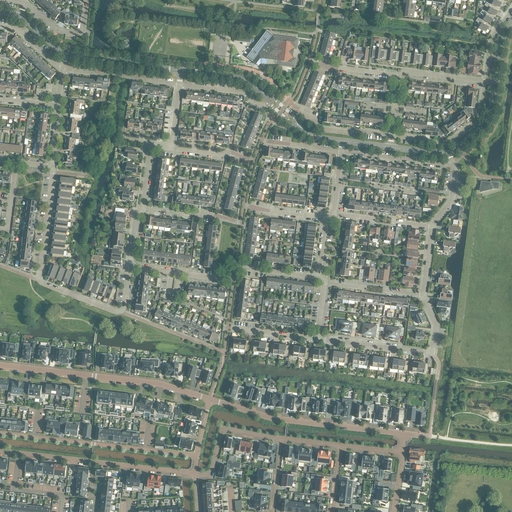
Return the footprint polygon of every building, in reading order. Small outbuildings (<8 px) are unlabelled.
[(506,2),(503,0),(501,0),(491,0),(492,0),(490,4),(499,9),(501,5),(505,6),(506,2)] [(44,8),(48,12),(54,5),(50,1),(44,8)] [(495,17),(497,13),(500,15),(502,11),(499,9),(490,4),(487,2),(485,5),(488,8),(486,12),(495,17)] [(52,15),(58,9),(54,5),(48,12),(52,15)] [(62,12),(58,9),(52,15),(50,16),(55,20),(59,16),(62,18),(65,12),(63,10),(62,12)] [(483,21),(490,25),(492,21),(496,23),(498,18),(495,17),(486,12),(483,10),(480,13),(485,17),(483,21)] [(67,12),(65,12),(62,18),(66,19),(65,22),(65,25),(71,25),(73,14),(67,13),(67,12)] [(78,20),(80,20),(81,21),(82,15),(73,14),(71,25),(77,26),(78,20)] [(493,26),(490,25),(483,21),(478,18),(476,21),(481,25),(478,29),(486,33),(488,29),(492,31),(493,26)] [(260,63),(295,68),(296,59),(292,59),(292,56),(290,56),(291,49),(293,49),(294,47),(297,47),(298,39),(273,36),(273,35),(267,31),(257,44),(247,57),(258,66),(260,63)] [(326,32),(325,37),(333,40),(335,34),(326,32)] [(14,49),(20,41),(16,37),(14,36),(13,36),(9,45),(14,49)] [(332,46),(333,40),(325,37),(323,43),(332,46)] [(18,53),(20,51),(25,45),(20,41),(14,49),(18,53)] [(323,43),(321,49),(330,52),(332,46),(323,43)] [(348,57),(349,55),(351,56),(350,59),(356,60),(356,59),(357,50),(358,44),(352,43),(351,43),(350,44),(350,45),(350,47),(348,47),(348,46),(344,45),(342,56),(345,56),(348,57)] [(20,51),(24,55),(29,49),(25,45),(20,51)] [(23,57),(27,61),(34,53),(29,49),(24,55),(23,57)] [(329,57),(330,52),(321,49),(320,55),(329,57)] [(363,51),(357,50),(356,59),(360,59),(360,58),(362,58),(362,60),(367,61),(369,49),(363,49),(363,51)] [(470,63),(479,64),(479,60),(477,60),(478,58),(481,58),(482,53),(471,51),(472,50),(468,49),(467,51),(468,52),(470,52),(469,57),(471,57),(470,63)] [(31,65),(33,63),(38,57),(34,53),(27,61),(31,65)] [(442,66),(445,66),(446,66),(447,58),(441,57),(441,55),(435,54),(434,66),(440,67),(440,64),(442,64),(442,66)] [(452,58),(453,56),(447,55),(447,58),(446,66),(445,66),(445,67),(451,68),(451,65),(453,66),(453,67),(457,68),(458,59),(452,58)] [(43,61),(38,57),(33,63),(37,67),(43,61)] [(47,65),(43,61),(37,67),(42,71),(47,65)] [(480,64),(479,64),(470,63),(468,63),(468,68),(469,69),(468,75),(477,76),(478,72),(476,72),(476,69),(480,70),(480,64)] [(51,69),(47,65),(42,71),(46,75),(51,69)] [(56,74),(51,69),(46,75),(51,79),(56,74)] [(315,71),(312,77),(321,80),(323,74),(315,71)] [(345,86),(346,78),(339,77),(339,78),(336,76),(331,87),(337,90),(337,89),(344,90),(345,86)] [(312,77),(310,82),(319,85),(321,80),(312,77)] [(310,82),(308,88),(316,91),(319,85),(310,82)] [(381,83),(380,91),(386,92),(386,91),(389,91),(389,86),(387,86),(387,84),(385,83),(384,82),(382,82),(381,83)] [(308,88),(306,93),(314,96),(316,91),(308,88)] [(160,89),(159,97),(159,100),(162,100),(162,97),(168,98),(168,91),(166,91),(166,90),(160,89)] [(186,92),(186,94),(183,93),(182,102),(187,103),(187,100),(191,101),(192,93),(186,92)] [(312,102),(314,96),(306,93),(303,99),(312,102)] [(240,99),(234,98),(233,106),(239,107),(239,108),(242,109),(243,102),(240,102),(240,99)] [(309,108),(312,102),(303,99),(301,105),(309,108)] [(70,108),(79,109),(80,103),(84,104),(84,101),(78,100),(77,103),(70,102),(70,108)] [(460,113),(466,120),(466,121),(471,117),(469,115),(473,112),(473,108),(467,107),(467,109),(466,110),(465,111),(464,109),(460,113)] [(76,115),(75,118),(82,119),(82,116),(79,115),(79,109),(70,108),(69,114),(76,115)] [(39,112),(38,119),(48,121),(49,114),(44,114),(44,112),(39,112)] [(256,113),(253,119),(260,121),(263,116),(256,113)] [(455,116),(461,124),(466,121),(466,120),(460,113),(455,116)] [(128,129),(134,130),(135,120),(129,119),(129,116),(126,116),(125,122),(128,123),(128,129)] [(461,124),(455,116),(450,120),(456,128),(461,124)] [(81,122),(82,119),(75,118),(75,121),(68,120),(67,126),(77,128),(78,121),(81,122)] [(141,121),(135,120),(134,130),(140,130),(141,124),(144,125),(144,118),(141,118),(141,121)] [(146,131),(152,132),(153,122),(147,121),(147,119),(144,118),(144,125),(146,125),(146,131)] [(253,119),(251,124),(258,127),(260,121),(253,119)] [(153,122),(152,132),(158,133),(159,127),(162,127),(162,121),(153,120),(153,122)] [(452,131),(456,128),(450,120),(446,124),(447,125),(452,131)] [(258,127),(251,124),(250,124),(248,130),(256,133),(259,127),(258,127)] [(452,131),(447,125),(441,130),(438,130),(438,135),(442,136),(444,134),(445,135),(446,135),(447,135),(452,132),(452,131)] [(76,133),(77,128),(67,126),(66,132),(74,133),(73,136),(79,137),(80,134),(76,133)] [(180,139),(186,139),(188,130),(182,129),(182,126),(179,126),(178,133),(181,134),(180,139)] [(193,134),(196,134),(197,128),(194,128),(194,130),(188,130),(186,139),(193,140),(193,134)] [(198,141),(204,142),(206,132),(200,131),(200,129),(197,128),(196,134),(199,135),(198,141)] [(205,132),(206,132),(204,142),(211,143),(212,136),(214,137),(215,131),(215,130),(206,129),(205,132)] [(254,139),(256,133),(248,130),(246,135),(254,139)] [(221,131),(215,131),(214,137),(217,137),(217,143),(223,144),(224,134),(221,134),(221,131)] [(224,131),(224,134),(223,144),(229,145),(229,140),(232,141),(233,133),(224,131)] [(246,135),(243,141),(252,144),(254,139),(246,135)] [(66,138),(65,144),(75,146),(75,140),(79,140),(79,137),(73,136),(73,139),(66,138)] [(249,150),(252,144),(243,141),(241,146),(249,150)] [(64,150),(71,151),(71,154),(77,155),(77,152),(74,152),(75,146),(65,144),(64,150)] [(125,153),(128,154),(128,158),(138,159),(139,153),(132,152),(132,149),(126,148),(125,153)] [(261,158),(265,160),(271,161),(272,158),(272,150),(273,150),(273,149),(266,149),(266,154),(263,154),(261,158)] [(298,161),(299,161),(299,155),(296,154),(297,152),(290,152),(289,162),(298,164),(298,161)] [(302,155),(299,155),(299,161),(298,164),(308,165),(308,162),(309,155),(309,154),(303,153),(302,155)] [(72,167),(72,164),(73,158),(77,158),(77,155),(71,154),(70,157),(63,156),(63,163),(66,163),(66,166),(72,167)] [(360,169),(361,169),(360,169),(361,161),(355,160),(355,161),(352,160),(351,170),(357,171),(357,168),(360,169)] [(131,163),(123,161),(122,167),(127,168),(126,171),(133,172),(132,173),(137,174),(138,166),(131,165),(131,163)] [(233,174),(242,176),(243,170),(240,169),(240,167),(235,166),(235,168),(233,174)] [(260,169),(259,174),(267,177),(269,171),(260,169)] [(4,172),(4,173),(3,183),(11,184),(12,175),(10,175),(10,174),(7,173),(4,172)] [(233,174),(231,180),(240,182),(242,176),(233,174)] [(259,174),(257,180),(266,183),(267,177),(259,174)] [(129,176),(121,175),(120,181),(125,182),(124,186),(134,188),(135,180),(129,179),(129,176)] [(62,185),(62,186),(72,187),(73,187),(76,187),(76,180),(74,180),(61,178),(61,181),(62,181),(62,185)] [(264,189),(266,183),(257,180),(256,186),(264,189)] [(491,183),(481,182),(481,186),(481,191),(492,188),(493,189),(499,190),(499,182),(491,181),(491,183)] [(72,187),(62,186),(62,185),(61,185),(60,188),(61,189),(61,192),(61,193),(71,194),(72,191),(73,187),(72,187)] [(237,193),(239,187),(230,185),(228,191),(237,193)] [(256,186),(254,192),(263,194),(264,189),(256,186)] [(127,189),(120,188),(119,194),(123,195),(123,198),(122,200),(123,201),(125,201),(126,201),(126,199),(129,199),(129,200),(133,201),(134,193),(127,192),(127,189)] [(227,197),(228,197),(235,199),(236,199),(237,193),(228,191),(227,197)] [(60,196),(60,200),(70,201),(71,198),(72,194),(71,194),(61,193),(61,192),(60,192),(59,195),(60,196)] [(254,192),(252,198),(261,200),(263,194),(254,192)] [(435,206),(438,206),(439,198),(435,197),(435,194),(426,193),(425,202),(428,202),(428,205),(432,205),(432,206),(435,206)] [(212,197),(207,196),(205,207),(211,207),(212,204),(214,204),(216,198),(212,197)] [(59,203),(59,207),(69,208),(70,206),(71,201),(70,201),(60,200),(59,199),(58,203),(59,203)] [(27,208),(36,209),(37,203),(36,203),(36,201),(27,200),(27,208)] [(69,208),(59,207),(58,207),(57,210),(59,210),(58,214),(68,215),(69,213),(70,208),(69,208)] [(454,213),(452,213),(451,218),(453,219),(453,220),(459,221),(459,219),(462,220),(464,208),(456,207),(456,211),(454,211),(454,213)] [(127,216),(122,216),(123,209),(116,208),(115,215),(114,215),(114,221),(116,221),(126,222),(127,216)] [(58,217),(57,221),(68,223),(68,222),(68,220),(69,215),(68,215),(58,214),(57,214),(56,217),(58,217)] [(57,224),(56,228),(67,230),(67,227),(68,222),(68,223),(57,221),(56,221),(56,224),(57,224)] [(126,222),(116,221),(116,227),(113,227),(113,230),(118,231),(121,231),(121,228),(126,229),(126,222)] [(347,221),(346,231),(354,232),(355,226),(356,226),(357,223),(347,221)] [(447,227),(446,231),(450,231),(449,237),(455,238),(455,237),(459,234),(461,234),(461,229),(447,227)] [(67,230),(56,228),(55,228),(55,231),(56,231),(55,235),(55,236),(66,237),(66,234),(67,234),(67,230)] [(370,229),(370,236),(369,239),(379,240),(380,229),(375,228),(375,230),(370,229)] [(118,234),(118,231),(113,230),(112,230),(111,235),(115,236),(114,240),(124,241),(125,235),(118,234)] [(390,230),(385,230),(384,241),(390,241),(390,238),(393,239),(394,232),(390,232),(390,230)] [(408,239),(411,239),(418,240),(419,240),(420,236),(418,236),(419,231),(412,230),(412,233),(409,233),(408,239)] [(66,237),(55,236),(55,235),(54,235),(54,238),(55,238),(54,242),(54,243),(65,244),(65,241),(66,241),(66,237)] [(417,244),(418,240),(408,239),(407,248),(418,249),(419,245),(417,244)] [(109,248),(110,248),(116,249),(116,246),(123,247),(124,241),(114,240),(114,243),(110,243),(109,248)] [(456,243),(441,241),(441,244),(445,245),(444,251),(450,252),(450,251),(454,248),(455,248),(456,243)] [(54,246),(53,250),(64,251),(64,248),(65,248),(65,244),(54,243),(54,242),(53,242),(53,245),(54,246)] [(112,258),(121,259),(122,253),(119,253),(119,250),(109,248),(108,257),(112,258)] [(418,250),(407,248),(407,251),(408,251),(407,257),(414,258),(413,260),(417,260),(417,258),(418,258),(419,254),(417,254),(418,250)] [(64,251),(53,250),(52,249),(52,253),(53,253),(52,257),(56,258),(60,258),(63,258),(63,256),(64,256),(64,251)] [(409,266),(409,269),(415,270),(416,265),(417,266),(418,261),(412,260),(413,258),(408,257),(407,260),(406,266),(409,266)] [(122,259),(121,259),(112,258),(111,263),(105,263),(104,266),(113,267),(114,264),(121,265),(122,259)] [(29,269),(30,262),(20,261),(19,268),(17,267),(17,268),(24,270),(25,268),(29,269)] [(369,268),(370,265),(365,264),(363,279),(374,280),(375,269),(369,268)] [(55,279),(55,278),(59,268),(55,266),(52,265),(52,266),(50,265),(49,269),(50,270),(48,275),(52,277),(52,278),(55,279)] [(388,282),(390,266),(386,265),(385,270),(379,269),(378,281),(388,282)] [(62,281),(66,270),(61,269),(59,268),(55,278),(59,279),(58,281),(61,282),(62,281)] [(407,275),(406,278),(413,278),(413,274),(415,274),(415,270),(409,269),(405,268),(404,274),(407,275)] [(66,270),(62,281),(66,282),(65,283),(68,284),(69,283),(68,283),(72,273),(68,271),(68,272),(66,271),(66,270)] [(78,280),(80,276),(81,273),(76,271),(75,274),(72,273),(73,273),(72,273),(68,283),(69,283),(72,285),(72,286),(75,287),(78,279),(78,280)] [(447,275),(441,274),(440,281),(436,280),(436,284),(440,284),(442,284),(443,285),(451,286),(451,280),(450,280),(446,276),(447,275)] [(92,292),(96,282),(95,282),(93,281),(94,278),(89,276),(87,283),(84,291),(87,292),(88,291),(92,292)] [(413,278),(406,278),(403,277),(403,283),(405,284),(405,287),(412,288),(412,283),(414,283),(414,279),(413,278)] [(98,295),(102,285),(100,284),(100,283),(95,282),(96,282),(92,292),(91,293),(94,294),(95,293),(98,295)] [(109,287),(110,285),(110,284),(103,282),(102,285),(98,295),(98,296),(101,297),(101,296),(105,297),(109,287)] [(188,295),(195,295),(196,285),(190,285),(187,285),(186,290),(186,289),(189,290),(188,295)] [(109,287),(105,297),(105,298),(108,299),(108,298),(112,300),(116,290),(113,289),(113,288),(109,287)] [(437,298),(452,300),(453,295),(452,295),(453,291),(448,290),(442,289),(442,296),(438,295),(437,298)] [(335,291),(334,299),(337,300),(337,301),(341,302),(340,304),(343,304),(343,300),(344,292),(338,291),(338,292),(335,291)] [(450,304),(438,302),(437,307),(439,307),(439,314),(446,315),(446,312),(447,312),(447,311),(447,308),(450,309),(450,304)] [(418,305),(411,304),(410,311),(414,311),(414,313),(415,316),(419,324),(420,324),(421,325),(426,322),(422,313),(420,314),(419,312),(417,311),(418,305)] [(145,315),(146,307),(136,305),(136,312),(140,312),(140,313),(147,316),(145,315)] [(160,321),(164,312),(158,310),(154,319),(160,321)] [(169,314),(164,312),(160,321),(163,323),(163,322),(166,323),(169,314)] [(177,328),(181,318),(180,318),(181,316),(176,313),(175,316),(171,326),(174,327),(177,328)] [(171,326),(175,316),(169,314),(166,323),(171,326)] [(186,321),(181,318),(177,328),(182,330),(186,321)] [(347,322),(347,321),(337,320),(336,326),(340,326),(339,332),(342,332),(343,333),(344,334),(345,334),(347,322)] [(186,331),(188,332),(192,323),(186,321),(182,330),(185,331),(186,331)] [(357,323),(347,322),(345,334),(346,334),(347,334),(348,334),(348,333),(351,333),(352,328),(356,328),(357,323)] [(369,337),(370,325),(365,324),(365,323),(362,322),(361,329),(364,329),(363,335),(366,335),(366,336),(367,336),(368,337),(369,337)] [(197,325),(192,323),(188,332),(193,334),(193,335),(194,335),(197,325)] [(203,327),(199,337),(205,339),(204,339),(205,339),(208,329),(209,327),(204,324),(203,327)] [(376,325),(370,325),(369,337),(370,337),(371,337),(372,336),(375,337),(376,330),(379,331),(380,325),(376,324),(376,325)] [(203,327),(197,325),(194,335),(197,336),(199,337),(203,327)] [(392,340),(393,340),(394,327),(384,326),(384,332),(387,332),(387,338),(390,338),(390,339),(391,339),(392,340)] [(404,328),(394,327),(393,340),(394,340),(395,340),(396,339),(399,340),(400,334),(403,334),(404,328)] [(208,340),(210,341),(214,332),(208,329),(205,339),(208,340)] [(424,340),(425,332),(417,331),(417,335),(415,334),(414,337),(416,337),(416,339),(420,340),(421,341),(421,340),(424,340)] [(220,334),(214,332),(210,341),(216,343),(218,339),(220,340),(221,333),(220,334)] [(230,349),(239,350),(241,339),(237,339),(232,339),(230,349)] [(244,339),(241,339),(239,350),(248,351),(250,341),(244,340),(244,339)] [(250,351),(259,352),(261,342),(257,341),(257,342),(251,341),(250,351)] [(0,342),(0,350),(2,351),(1,356),(4,357),(4,358),(7,358),(9,346),(3,345),(3,343),(0,342)] [(22,351),(22,356),(23,356),(22,359),(24,359),(24,361),(29,361),(29,360),(30,360),(31,353),(34,353),(35,343),(31,342),(31,344),(24,343),(24,347),(23,351),(22,351)] [(264,342),(261,342),(259,352),(268,354),(270,344),(264,343),(264,342)] [(9,346),(7,358),(11,359),(11,358),(14,358),(14,352),(18,352),(19,344),(15,344),(15,346),(9,346)] [(270,354),(279,355),(280,344),(277,344),(271,344),(270,354)] [(284,345),(280,344),(279,355),(288,356),(290,346),(284,345)] [(38,351),(38,356),(39,356),(38,360),(42,361),(43,360),(46,360),(46,356),(47,353),(50,353),(51,346),(47,346),(40,345),(39,351),(38,351)] [(290,356),(299,358),(300,347),(297,346),(297,347),(291,346),(290,356)] [(304,347),(300,347),(299,358),(308,359),(309,349),(304,348),(304,347)] [(54,348),(53,356),(56,356),(56,362),(59,363),(59,364),(62,364),(64,349),(54,348)] [(64,349),(62,364),(65,365),(65,363),(68,364),(69,358),(75,359),(76,351),(64,349)] [(310,359),(319,360),(320,349),(317,349),(317,350),(311,349),(310,359)] [(324,350),(320,349),(319,360),(328,361),(329,351),(324,350)] [(79,353),(78,365),(87,366),(87,363),(91,363),(92,352),(85,351),(85,354),(79,353)] [(330,362),(339,363),(340,352),(337,351),(336,352),(331,351),(330,362)] [(344,352),(340,352),(339,363),(348,364),(349,354),(344,353),(344,352)] [(98,354),(97,362),(102,362),(101,368),(102,368),(102,369),(106,370),(106,369),(107,369),(109,358),(103,357),(103,354),(98,354)] [(350,364),(359,365),(360,354),(356,354),(356,355),(351,354),(350,364)] [(364,355),(360,354),(359,365),(368,366),(369,356),(364,356),(364,355)] [(109,358),(107,369),(110,369),(110,370),(113,371),(114,364),(118,364),(118,361),(118,359),(119,356),(115,355),(114,358),(109,358)] [(369,367),(379,368),(380,357),(376,356),(376,357),(371,356),(369,367)] [(384,357),(380,357),(379,368),(388,369),(389,359),(383,358),(384,357)] [(122,368),(123,368),(123,371),(124,371),(124,372),(128,373),(129,372),(130,372),(131,365),(134,365),(135,358),(131,358),(124,358),(124,363),(123,363),(122,368)] [(137,364),(137,365),(141,365),(140,371),(145,371),(145,373),(149,373),(149,372),(154,373),(154,367),(158,368),(158,367),(160,367),(160,362),(161,360),(159,360),(150,359),(142,359),(141,361),(137,361),(137,362),(137,364)] [(389,369),(398,370),(400,359),(396,359),(396,360),(391,359),(389,369)] [(403,360),(400,359),(398,370),(408,371),(409,361),(403,361),(403,360)] [(160,362),(160,367),(162,367),(162,368),(166,369),(165,370),(165,376),(166,376),(166,377),(170,377),(170,376),(171,376),(172,365),(166,365),(167,361),(166,361),(164,361),(163,361),(163,362),(160,362)] [(409,372),(418,373),(420,362),(416,361),(416,362),(410,362),(409,372)] [(423,362),(420,362),(418,373),(427,374),(429,364),(423,363),(423,362)] [(172,365),(171,376),(177,377),(178,372),(178,370),(182,371),(182,364),(179,364),(178,366),(172,365)] [(190,366),(186,378),(194,380),(195,377),(199,378),(201,371),(197,369),(190,366)] [(201,371),(199,378),(203,380),(202,383),(209,385),(211,381),(211,382),(213,378),(212,377),(213,374),(205,372),(206,369),(202,368),(201,371)] [(17,397),(17,396),(18,383),(15,383),(12,383),(11,391),(8,390),(7,398),(10,398),(11,396),(17,397)] [(17,396),(23,396),(22,398),(25,399),(26,393),(23,392),(24,384),(21,384),(18,383),(17,396)] [(29,398),(34,399),(36,386),(33,385),(30,384),(30,385),(29,393),(26,393),(25,399),(25,400),(28,400),(29,398)] [(228,391),(229,392),(228,395),(235,397),(236,393),(242,395),(244,388),(232,384),(231,387),(229,387),(228,391)] [(245,390),(248,391),(245,400),(252,402),(252,401),(255,391),(249,389),(250,385),(246,384),(245,390)] [(42,387),(36,386),(34,399),(40,400),(40,402),(43,403),(44,395),(41,395),(42,387)] [(252,401),(258,403),(261,394),(264,395),(266,389),(262,388),(262,389),(256,387),(255,391),(252,401)] [(266,395),(266,397),(269,398),(268,405),(269,405),(269,406),(275,407),(275,406),(276,406),(277,396),(278,393),(277,393),(277,389),(271,389),(268,388),(266,395)] [(287,401),(291,402),(290,409),(291,409),(291,411),(296,411),(296,410),(298,410),(299,397),(292,397),(292,396),(288,395),(287,401)] [(277,396),(276,406),(277,406),(277,407),(283,408),(285,397),(277,396)] [(299,397),(298,410),(299,410),(299,411),(305,412),(306,404),(309,404),(310,398),(306,397),(306,398),(299,397)] [(310,404),(313,404),(312,413),(319,414),(319,413),(321,400),(320,400),(314,399),(315,398),(311,398),(310,404)] [(136,405),(134,413),(138,414),(139,412),(144,414),(147,401),(141,399),(139,405),(136,405)] [(319,413),(326,414),(327,405),(330,405),(331,399),(327,399),(327,400),(320,399),(320,400),(321,400),(319,413)] [(330,405),(330,406),(334,407),(333,415),(339,416),(339,415),(341,415),(342,405),(342,403),(335,402),(335,401),(331,400),(332,399),(331,399),(330,405)] [(150,415),(153,416),(155,410),(152,409),(153,402),(147,401),(144,414),(144,416),(150,417),(150,415)] [(158,414),(163,416),(166,405),(160,403),(158,409),(155,409),(155,410),(153,416),(157,417),(158,414)] [(353,403),(352,409),(356,409),(355,417),(356,417),(356,418),(361,419),(361,418),(362,418),(364,405),(357,404),(357,403),(353,403)] [(377,406),(376,412),(380,412),(379,421),(386,421),(387,418),(387,417),(388,410),(389,411),(390,405),(385,405),(385,404),(384,404),(383,404),(383,406),(377,406)] [(172,406),(166,405),(163,416),(164,416),(164,415),(169,416),(169,419),(172,420),(174,413),(171,412),(172,406)] [(341,415),(342,415),(342,416),(348,417),(349,406),(342,405),(341,415)] [(364,405),(362,418),(364,418),(364,419),(370,420),(371,411),(373,411),(374,405),(371,405),(371,406),(364,405)] [(190,407),(188,415),(200,418),(202,410),(200,409),(195,408),(190,407)] [(409,409),(407,421),(414,422),(415,422),(417,422),(416,425),(424,426),(425,415),(419,414),(419,410),(416,410),(416,408),(409,407),(409,409)] [(391,408),(390,417),(395,418),(395,422),(401,423),(402,419),(403,419),(403,415),(402,415),(403,411),(395,410),(395,408),(391,408)] [(49,419),(46,418),(45,425),(48,425),(47,433),(53,434),(55,421),(49,420),(49,419)] [(185,421),(183,427),(196,430),(198,424),(191,422),(192,419),(185,418),(185,421)] [(55,421),(53,434),(59,434),(60,426),(63,427),(64,419),(61,419),(60,421),(55,421)] [(65,435),(71,436),(73,423),(67,422),(67,420),(64,419),(63,427),(66,427),(65,435)] [(82,421),(82,423),(82,429),(85,429),(84,437),(90,438),(92,425),(85,424),(86,422),(82,421)] [(79,428),(82,429),(82,423),(79,422),(79,426),(73,425),(73,423),(71,436),(74,436),(74,437),(77,437),(77,436),(78,436),(79,428)] [(181,436),(182,437),(186,438),(187,438),(188,435),(194,437),(196,430),(183,427),(181,436)] [(179,447),(183,448),(183,449),(187,450),(187,449),(192,450),(194,442),(186,440),(186,438),(182,437),(181,439),(179,447)] [(224,449),(223,451),(230,452),(229,454),(233,455),(234,448),(231,448),(232,439),(226,438),(225,442),(224,445),(225,445),(224,449)] [(236,449),(235,455),(238,456),(239,454),(245,455),(245,453),(247,443),(246,442),(247,442),(243,441),(242,442),(241,441),(240,444),(239,449),(236,449)] [(247,443),(245,453),(251,454),(250,458),(254,458),(255,452),(252,451),(253,444),(252,444),(252,443),(248,442),(248,443),(247,443)] [(255,452),(254,458),(257,459),(258,457),(264,459),(266,446),(265,446),(266,445),(261,444),(261,445),(260,445),(259,453),(255,452)] [(266,446),(264,459),(270,460),(269,461),(273,462),(274,456),(271,455),(273,446),(266,445),(266,446)] [(285,458),(285,461),(291,462),(291,463),(295,464),(295,457),(292,457),(293,448),(286,447),(285,458)] [(295,457),(295,464),(298,464),(298,463),(304,463),(305,461),(306,450),(299,449),(298,458),(295,457)] [(410,450),(410,454),(411,454),(410,462),(414,462),(415,461),(419,461),(420,455),(424,456),(424,452),(424,451),(410,449),(410,450)] [(305,461),(304,463),(310,464),(310,465),(314,466),(314,459),(311,459),(312,451),(306,450),(305,461)] [(314,459),(314,466),(317,466),(318,465),(324,466),(324,464),(324,463),(325,452),(318,451),(317,460),(314,459)] [(324,463),(324,464),(329,465),(329,468),(333,468),(334,462),(331,461),(331,453),(325,452),(324,463)] [(347,454),(345,468),(351,469),(351,470),(355,470),(355,464),(352,464),(352,463),(353,460),(353,455),(347,454)] [(358,465),(358,471),(361,471),(362,470),(367,470),(369,457),(363,456),(362,465),(358,465)] [(369,457),(367,470),(373,471),(373,473),(377,473),(377,467),(374,466),(375,458),(374,458),(374,457),(371,456),(371,457),(369,457)] [(379,470),(377,480),(383,481),(384,473),(390,474),(392,461),(385,460),(384,465),(384,467),(381,467),(380,471),(379,470)] [(219,470),(218,476),(219,476),(219,477),(226,479),(228,472),(228,468),(229,468),(234,469),(234,468),(240,469),(241,464),(228,461),(227,467),(221,466),(220,470),(219,470)] [(80,468),(79,474),(89,475),(90,469),(86,469),(86,467),(83,467),(83,468),(80,468)] [(256,468),(255,472),(257,472),(256,477),(269,479),(270,473),(262,472),(262,469),(256,468)] [(96,470),(96,476),(104,477),(104,478),(114,479),(114,478),(106,478),(107,471),(96,470)] [(409,474),(408,478),(409,479),(422,481),(423,474),(423,471),(416,470),(415,473),(410,472),(410,474),(409,474)] [(282,475),(281,480),(282,480),(282,481),(293,482),(293,476),(297,476),(298,473),(291,472),(291,475),(283,475),(283,476),(282,475)] [(123,490),(126,491),(127,488),(133,488),(134,475),(128,474),(127,482),(124,482),(123,490)] [(311,474),(311,479),(315,479),(314,485),(327,486),(328,480),(320,479),(320,475),(311,474)] [(141,475),(134,475),(133,488),(139,489),(139,490),(142,490),(143,484),(140,483),(141,475)] [(148,488),(154,489),(155,477),(149,476),(148,484),(145,484),(144,490),(148,491),(148,488)] [(155,477),(154,489),(160,489),(160,492),(163,493),(164,486),(161,486),(162,477),(155,477)] [(254,484),(253,487),(260,488),(260,485),(269,486),(270,479),(269,479),(256,477),(255,484),(254,484)] [(168,486),(172,486),(172,488),(177,488),(177,487),(181,487),(182,480),(169,478),(168,486)] [(408,478),(407,483),(409,483),(409,485),(413,486),(412,489),(420,490),(421,487),(422,481),(409,479),(408,478)] [(342,480),(341,486),(352,488),(353,481),(342,480)] [(282,481),(281,487),(290,488),(289,491),(296,492),(296,488),(292,488),(293,482),(282,481)] [(375,482),(374,488),(376,489),(375,494),(388,496),(389,490),(381,489),(381,483),(375,482)] [(312,490),(311,495),(318,495),(318,492),(326,493),(327,486),(314,485),(313,491),(312,490)] [(405,491),(403,499),(415,502),(415,500),(417,500),(419,490),(412,489),(412,493),(409,492),(405,491)] [(253,496),(252,502),(266,503),(267,503),(268,499),(267,499),(267,497),(259,496),(259,490),(253,490),(252,496),(253,496)] [(373,500),(372,504),(379,504),(379,501),(387,502),(388,496),(375,494),(374,500),(373,500)] [(20,511),(22,503),(16,502),(16,505),(14,511),(20,511)] [(252,502),(251,508),(258,509),(258,511),(262,511),(263,510),(266,510),(267,503),(266,503),(252,502)]
